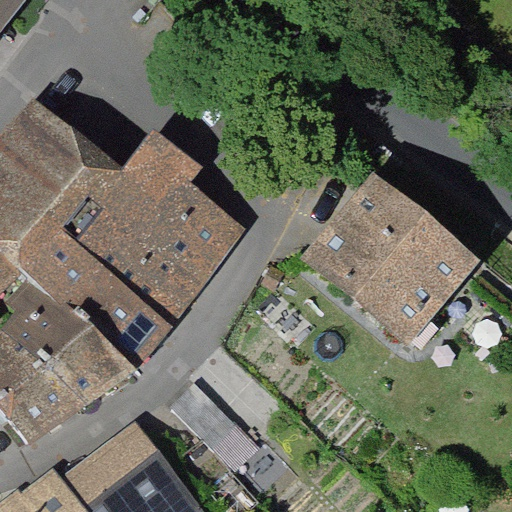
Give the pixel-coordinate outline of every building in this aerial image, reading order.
[(0,0),(0,27),(22,0),(0,0)] [(0,418),(22,446),(105,410),(244,227),(194,192),(204,176),(153,138),(123,175),(24,102),(0,129),(0,418)] [(311,262),(425,345),(494,251),(379,168),(311,262)] [(210,446),(234,428),(201,386),(178,404),(210,446)] [(201,511),(206,509),(143,429),(62,471),(13,511),(201,511)]
